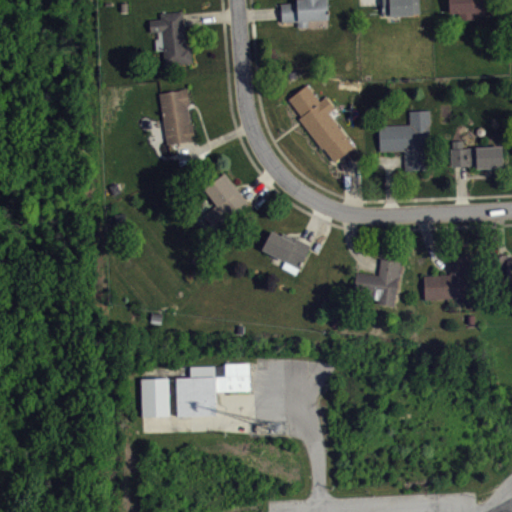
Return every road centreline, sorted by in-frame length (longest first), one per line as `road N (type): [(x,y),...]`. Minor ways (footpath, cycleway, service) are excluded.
road 1 (residential): [(297,187),(351,213),(511,208)]
road 2 (residential): [(297,187),(261,148),(250,117),(237,0)]
